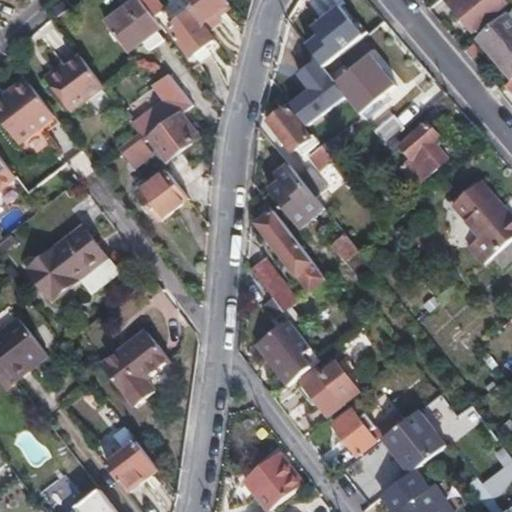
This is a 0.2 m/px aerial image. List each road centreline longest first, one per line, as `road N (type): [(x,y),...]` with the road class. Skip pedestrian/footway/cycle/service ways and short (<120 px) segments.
road 1 (residential): [(280,0),(242,130),(219,347)]
road 2 (residential): [(91,183),(219,347)]
road 3 (residential): [(219,347),(345,511)]
road 4 (residential): [(511,142),(391,0)]
road 5 (residential): [(219,347),(191,511)]
